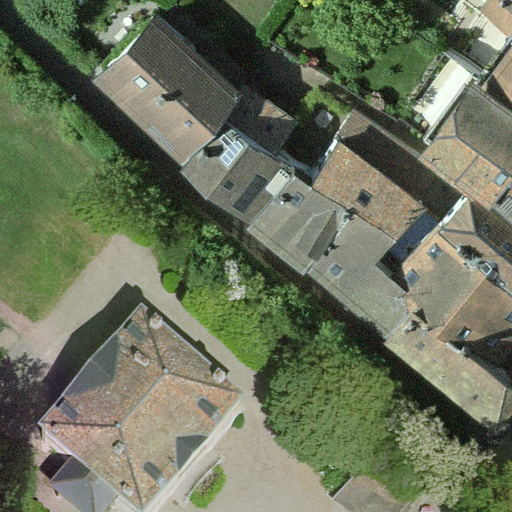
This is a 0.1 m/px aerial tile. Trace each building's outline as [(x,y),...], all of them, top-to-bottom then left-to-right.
[(94,65),(182,151),(240,86),(152,5),(94,65)] [(511,31),(484,72),(511,94),(511,31)] [(469,173),(479,180),(511,132),(511,94),(484,72),(468,62),(417,136),(469,173)] [(182,151),(249,208),(286,152),(268,140),(294,111),(246,79),(240,86),(182,151)] [(349,189),(399,223),(442,169),(356,110),(312,168),(349,189)] [(511,132),(479,180),(511,205),(511,132)] [(312,168),(286,152),(249,208),(309,259),(349,189),(312,168)] [(511,271),(511,205),(479,180),(469,173),(438,212),(511,271)] [(309,259),(382,317),(408,281),(392,268),(373,251),(399,223),(349,189),(309,259)] [(492,353),(511,324),(511,271),(438,212),(392,268),(408,281),(492,353)] [(511,369),(492,353),(408,281),(382,317),(500,413),(511,399),(511,369)] [(144,511),(232,414),(136,329),(89,381),(37,440),(72,471),(51,495),(70,511),(102,511),(111,503),(120,511),(144,511)]
